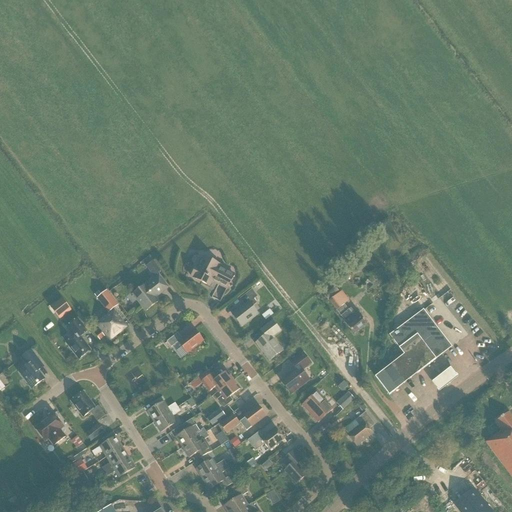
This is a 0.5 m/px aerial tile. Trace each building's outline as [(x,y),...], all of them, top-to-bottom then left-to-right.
[(227,289),(234,275),(219,267),(220,266),(204,258),(199,268),(197,267),(192,277),(209,286),(212,281),(227,289)] [(352,275),(355,284),(367,281),(364,271),(352,275)] [(158,302),(155,298),(168,288),(159,277),(147,287),(146,285),(133,295),(146,312),(158,302)] [(335,287),(324,295),(329,301),(341,317),(346,322),(344,323),(355,335),(367,324),(357,312),(353,316),(344,305),(343,306),(341,304),(347,299),(342,292),(340,293),(335,287)] [(108,291),(98,298),(109,312),(119,305),(108,291)] [(256,297),(252,291),(241,300),(246,305),(232,315),(242,327),(258,314),(252,307),(257,303),(253,299),(256,297)] [(71,310),(62,299),(51,308),(60,319),(71,310)] [(405,318),(419,308),(416,304),(402,314),(405,318)] [(263,315),(266,318),(273,311),(270,308),(263,315)] [(389,396),(418,373),(436,359),(452,347),(423,310),(390,336),(404,355),(375,377),(389,396)] [(113,312),(98,324),(110,339),(126,327),(113,312)] [(74,338),(66,344),(79,360),(91,351),(80,337),(87,332),(78,319),(67,328),(74,338)] [(282,352),(272,338),(280,331),(273,322),(261,331),(265,337),(257,343),(270,361),(282,352)] [(178,343),(187,354),(204,342),(194,330),(182,339),(178,333),(167,342),(171,348),(178,343)] [(22,358),(27,366),(19,372),(32,389),(44,380),(35,367),(40,363),(31,351),(22,358)] [(296,370),(281,381),(291,395),(309,381),(302,371),(311,364),(303,354),(291,364),(296,370)] [(13,355),(7,361),(12,366),(17,360),(13,355)] [(426,380),(434,390),(453,375),(445,365),(426,380)] [(218,393),(234,381),(227,372),(216,381),(211,375),(208,370),(191,383),(194,388),(202,383),(209,392),(215,388),(218,393)] [(327,374),(323,380),(329,384),(332,378),(327,374)] [(230,397),(240,389),(234,381),(218,393),(221,396),(216,399),(223,408),(232,401),(230,397)] [(348,382),(345,386),(351,392),(354,388),(348,382)] [(83,418),(96,408),(83,392),(71,402),(83,418)] [(317,392),(302,406),(310,415),(325,401),(317,392)] [(354,400),(348,393),(337,403),(342,410),(354,400)] [(318,424),(333,410),(325,401),(310,415),(318,424)] [(168,409),(164,402),(148,412),(154,423),(178,408),(175,404),(168,409)] [(186,402),(181,406),(186,412),(191,407),(186,402)] [(252,427),(266,416),(258,406),(244,417),(245,418),(239,422),(246,431),(252,427)] [(161,433),(177,423),(173,417),(180,412),(178,408),(154,423),(161,433)] [(207,419),(212,426),(225,416),(220,409),(207,419)] [(365,413),(355,421),(359,426),(348,436),(357,447),(372,434),(369,429),(375,424),(365,413)] [(511,477),(511,416),(509,413),(495,423),(501,432),(486,443),(511,477)] [(54,446),(66,437),(61,430),(64,428),(53,414),(34,429),(45,442),(48,440),(54,446)] [(219,425),(226,434),(239,424),(232,415),(219,425)] [(185,432),(176,438),(182,448),(206,433),(204,429),(199,432),(195,426),(191,420),(181,426),(185,432)] [(86,436),(91,442),(105,432),(100,425),(86,436)] [(265,444),(270,451),(284,440),(276,429),(263,439),(259,432),(248,441),(256,451),(265,444)] [(189,458),(198,453),(202,458),(208,454),(212,452),(208,446),(204,440),(209,437),(206,433),(182,448),(189,458)] [(92,452),(95,456),(102,452),(106,458),(122,448),(116,437),(100,447),(92,452)] [(235,437),(229,442),(234,448),(240,443),(235,437)] [(106,458),(110,464),(102,469),(105,473),(129,458),(122,448),(106,458)] [(88,463),(94,460),(91,451),(84,454),(88,463)] [(285,459),(291,466),(285,471),(297,485),(307,476),(297,465),(301,462),(292,452),(285,459)] [(202,458),(205,464),(196,470),(203,480),(227,465),(224,461),(216,466),(212,460),(208,454),(202,458)] [(74,458),(77,463),(71,467),(77,476),(87,469),(79,455),(74,458)] [(107,477),(115,472),(119,478),(135,468),(129,458),(105,473),(107,477)] [(59,469),(65,477),(72,472),(65,464),(59,469)] [(225,480),(221,474),(229,469),(227,465),(203,480),(209,490),(218,485),(222,490),(232,484),(228,478),(225,480)] [(77,477),(82,484),(88,481),(84,473),(77,477)] [(235,501),(224,507),(226,511),(239,511),(248,506),(242,497),(248,493),(243,486),(230,494),(235,501)] [(492,511),(475,490),(455,506),(459,511),(492,511)]
